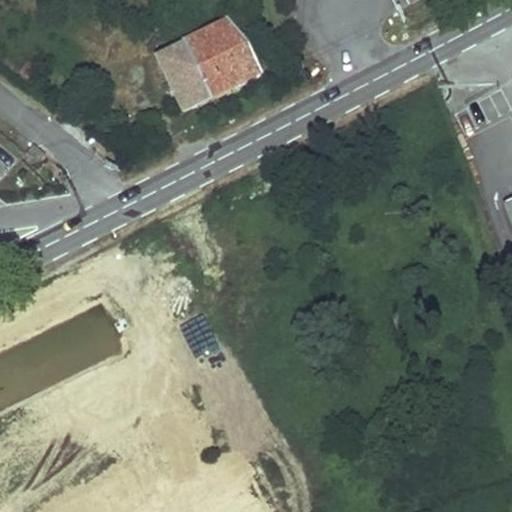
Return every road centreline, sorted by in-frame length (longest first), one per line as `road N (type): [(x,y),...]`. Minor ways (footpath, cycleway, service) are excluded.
road 1 (primary): [(0,268),(511,8)]
road 2 (unknown): [(0,71),(78,132),(115,211)]
